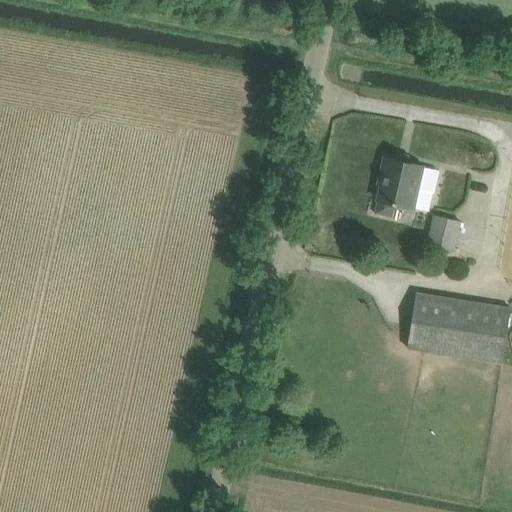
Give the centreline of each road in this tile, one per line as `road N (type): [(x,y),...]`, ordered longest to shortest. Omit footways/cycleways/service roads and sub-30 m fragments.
road 1 (unclassified): [(217,511),(331,0)]
road 2 (track): [(320,47),(61,0)]
